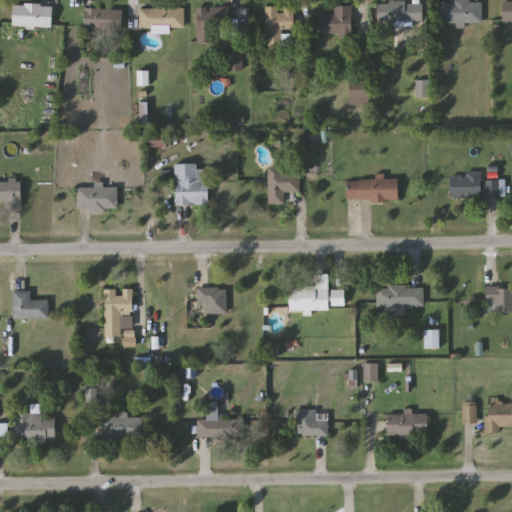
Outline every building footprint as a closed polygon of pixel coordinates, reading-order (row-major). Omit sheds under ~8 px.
[(443,23),(443,1),(482,1),(482,23),(443,23)] [(379,2),(424,3),(423,22),(378,22),(379,2)] [(511,2),(511,22),(503,22),(503,2),(511,2)] [(54,5),(53,27),(14,27),(14,4),(54,5)] [(267,47),(267,6),(295,6),(295,31),(281,31),(281,47),(267,47)] [(335,15),(335,6),(353,6),(353,35),(320,35),(320,15),(335,15)] [(200,43),(198,9),(231,7),(232,31),(215,32),(216,43),(200,43)] [(185,30),(140,30),(140,8),(185,8),(185,30)] [(123,10),(123,29),(86,29),(86,10),(123,10)] [(177,206),(177,165),(198,165),(198,169),(209,169),(209,206),(177,206)] [(270,167),(284,167),(284,172),(300,172),(300,192),(286,192),(286,204),(270,204),(270,167)] [(483,173),(483,182),(497,182),(497,197),(451,197),(451,173),(483,173)] [(347,179),(381,179),(399,179),(399,201),(348,201),(347,179)] [(22,208),(9,208),(9,202),(0,202),(0,182),(22,182),(22,208)] [(118,188),(118,211),(78,211),(78,188),(118,188)] [(377,286),(424,286),(424,307),(377,307),(377,286)] [(198,305),(198,288),(227,288),(227,315),(206,315),(206,305),(198,305)] [(511,288),(511,313),(487,313),(487,288),(511,288)] [(106,330),(106,290),(120,289),(135,289),(135,313),(122,313),(122,330),(106,330)] [(346,290),(346,309),(291,309),(291,289),(346,290)] [(31,301),(50,301),(50,318),(15,318),(15,292),(31,292),(31,301)] [(378,365),(378,380),(365,380),(365,365),(378,365)] [(511,427),(501,427),(501,433),(487,433),(487,403),(511,403),(511,427)] [(464,423),(463,407),(476,406),(477,422),(464,423)] [(295,410),(317,410),(317,421),(328,421),(328,436),(295,436),(295,410)] [(17,441),(17,413),(43,413),(43,418),(56,418),(56,441),(17,441)] [(388,414),(429,414),(429,437),(388,437),(388,414)] [(198,437),(199,416),(244,417),(244,438),(198,437)] [(103,418),(142,418),(142,441),(103,441),(103,418)]
